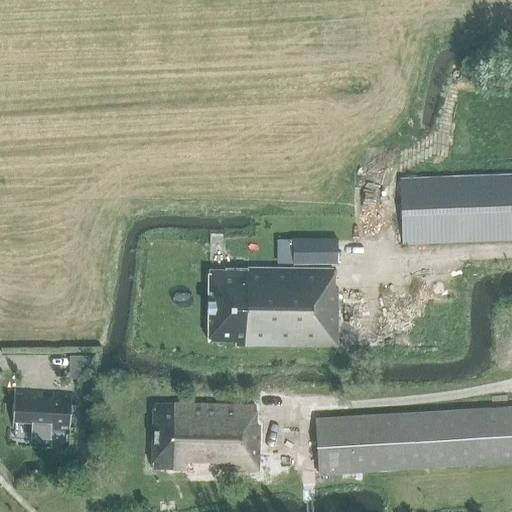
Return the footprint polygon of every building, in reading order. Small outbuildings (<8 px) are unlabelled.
[(511,176),(396,181),(398,244),(511,240),(511,176)] [(335,242),(292,242),(292,264),(335,264),(335,242)] [(208,271),(207,341),(235,341),(235,346),(336,347),(337,288),(332,288),(332,269),(224,269),(224,271),(208,271)] [(82,368),(88,356),(68,356),(68,367),(82,368)] [(71,393),(53,392),(52,395),(40,394),(41,391),(13,389),(11,429),(12,429),(13,421),(31,422),(30,437),(29,437),(29,438),(51,440),(51,438),(50,438),(50,432),(68,433),(69,417),(75,418),(76,406),(70,406),(71,393)] [(511,403),(314,416),(318,475),(511,463),(511,403)] [(254,425),(254,406),(152,404),(150,464),(151,464),(151,469),(184,470),(184,461),(221,461),(221,470),(257,471),(258,425),(254,425)]
